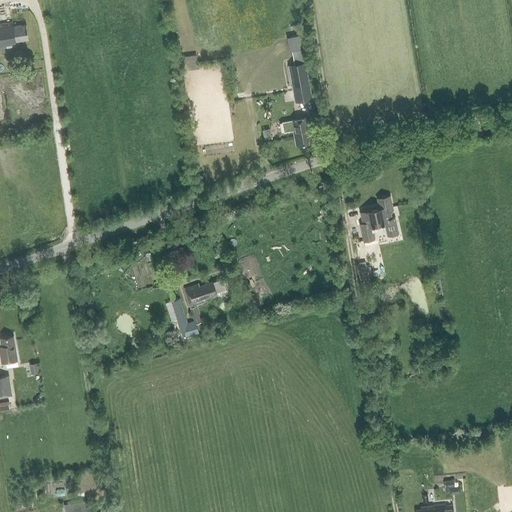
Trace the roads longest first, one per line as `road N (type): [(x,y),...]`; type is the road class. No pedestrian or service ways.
road 1 (unclassified): [(0,264),(332,150),(511,112)]
road 2 (track): [(395,511),(307,0)]
road 3 (track): [(103,511),(64,242)]
road 4 (track): [(70,240),(42,30),(24,0)]
